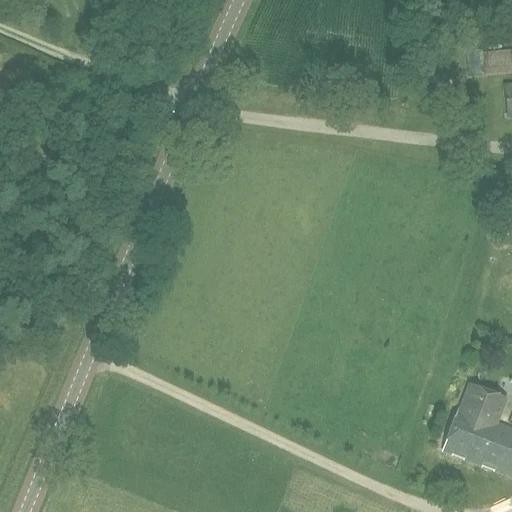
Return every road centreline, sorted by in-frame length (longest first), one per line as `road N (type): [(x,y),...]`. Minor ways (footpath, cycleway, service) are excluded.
road 1 (tertiary): [(25,511),(242,0)]
road 2 (track): [(0,29),(196,107),(511,148)]
